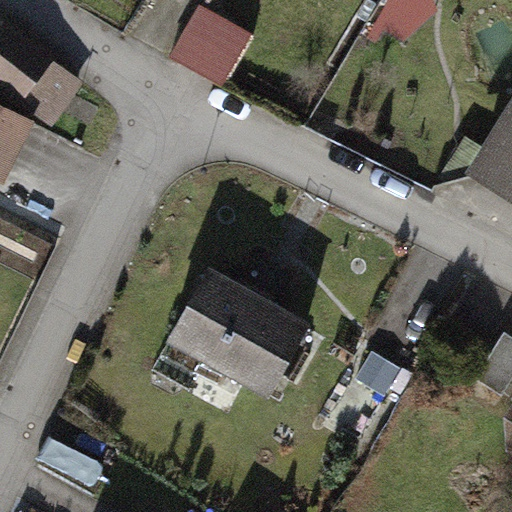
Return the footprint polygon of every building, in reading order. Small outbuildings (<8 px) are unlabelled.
[(432,0),(397,0),(381,29),(418,50),(443,6),(432,0)] [(177,61),(231,93),(262,43),(208,10),(177,61)] [(13,22),(0,36),(0,81),(53,129),(89,89),(13,22)] [(511,100),(466,180),(511,208),(511,100)] [(38,131),(0,111),(0,187),(7,191),(38,131)] [(307,326),(205,270),(166,340),(268,396),(307,326)] [(511,395),(511,341),(505,338),(476,387),(506,405),(511,395)]
